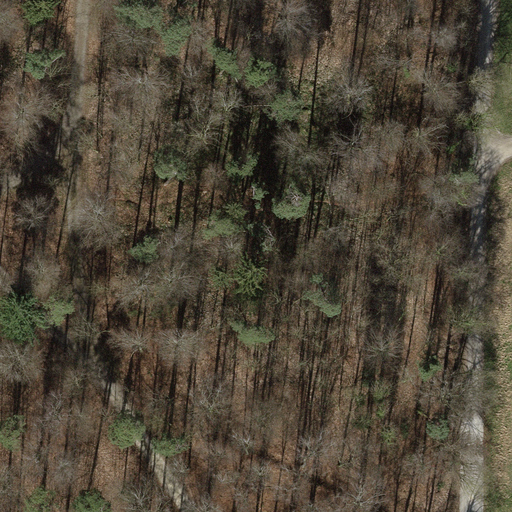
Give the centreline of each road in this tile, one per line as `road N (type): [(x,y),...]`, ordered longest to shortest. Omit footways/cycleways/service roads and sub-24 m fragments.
road 1 (track): [(79,0),(66,137),(92,348),(204,511)]
road 2 (track): [(478,511),(492,0)]
road 3 (track): [(92,348),(0,261)]
